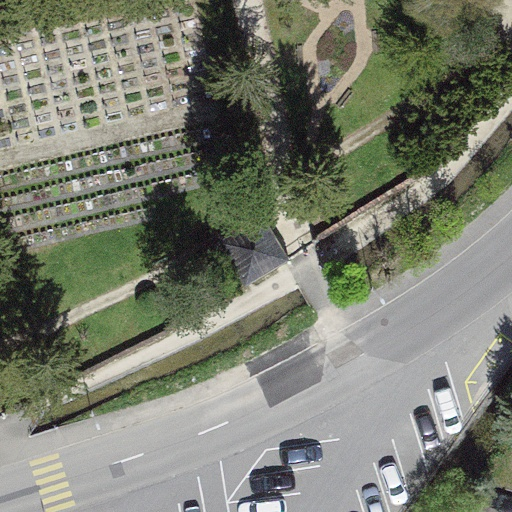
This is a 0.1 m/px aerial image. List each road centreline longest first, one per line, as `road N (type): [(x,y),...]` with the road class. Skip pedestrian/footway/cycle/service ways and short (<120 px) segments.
road 1 (tertiary): [(188,445),(291,404),(445,310),(511,257)]
road 2 (tertiary): [(0,504),(188,445)]
